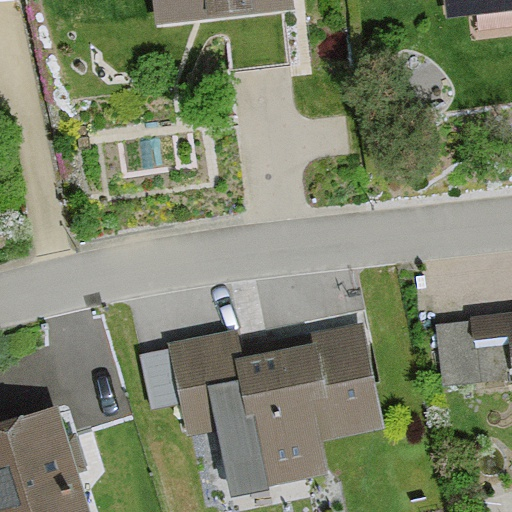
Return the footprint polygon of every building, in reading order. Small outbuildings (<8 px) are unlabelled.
[(275,16),(273,0),(137,0),(141,30),(275,16)] [(511,16),(511,0),(430,0),(433,23),(511,16)] [(511,317),(425,328),(433,390),(511,380),(511,317)] [(230,366),(224,339),(154,354),(175,445),(204,438),(215,486),(243,479),(247,497),(314,482),(307,451),(372,436),(348,330),(290,342),(292,352),(230,366)] [(0,511),(70,511),(42,418),(0,431),(0,511)]
